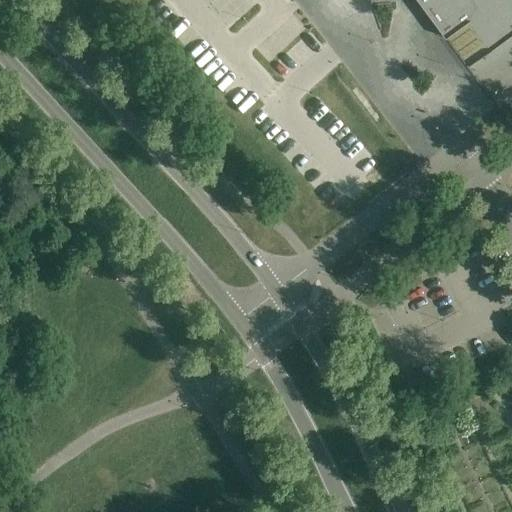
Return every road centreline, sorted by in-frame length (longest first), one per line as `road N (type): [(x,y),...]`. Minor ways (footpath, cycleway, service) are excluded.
road 1 (secondary): [(276,292),(18,0)]
road 2 (secondary): [(0,50),(239,320)]
road 3 (secondary): [(400,511),(336,385),(276,292)]
road 4 (residential): [(276,292),(462,148)]
road 5 (secondary): [(239,320),(294,407),(344,511)]
road 6 (residential): [(462,148),(397,102),(321,0)]
